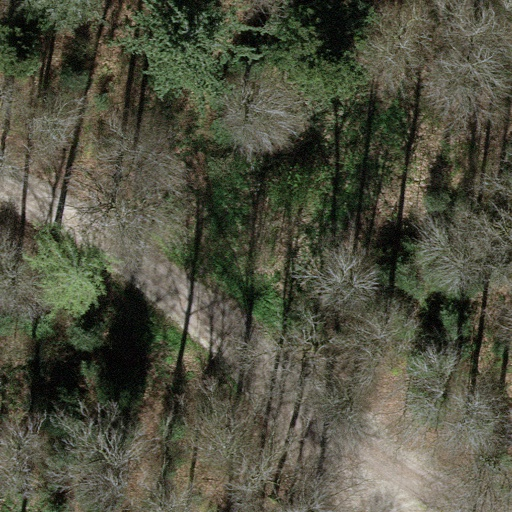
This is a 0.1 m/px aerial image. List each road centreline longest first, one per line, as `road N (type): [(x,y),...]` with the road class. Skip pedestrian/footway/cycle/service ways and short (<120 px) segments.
road 1 (track): [(343,511),(324,421),(196,302),(105,237),(0,181)]
road 2 (track): [(324,421),(481,511)]
